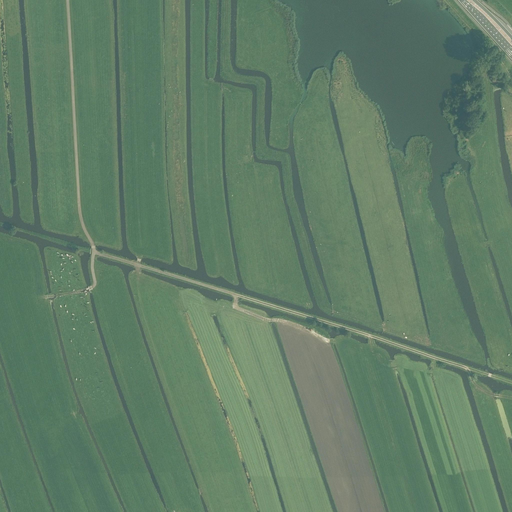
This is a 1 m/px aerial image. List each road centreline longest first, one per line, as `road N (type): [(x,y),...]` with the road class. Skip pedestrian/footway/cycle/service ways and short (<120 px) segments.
road 1 (track): [(511,382),(235,295)]
road 2 (track): [(94,252),(79,216),(67,0)]
road 3 (track): [(235,295),(94,252)]
